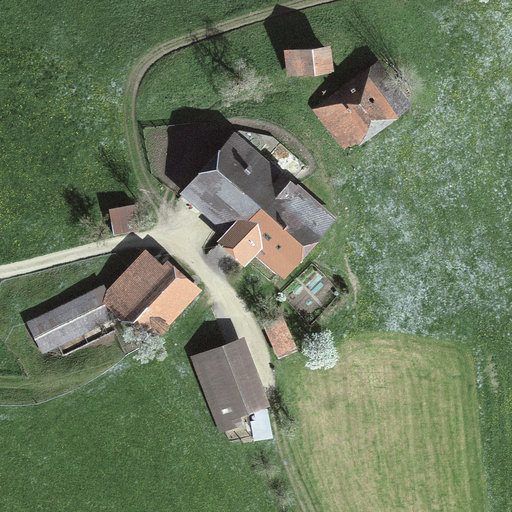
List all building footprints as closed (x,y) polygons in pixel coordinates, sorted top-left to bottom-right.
[(297,50),(299,69),(325,67),(323,47),(297,50)] [(341,147),(354,138),(352,135),(391,107),(366,73),(338,93),(343,101),(333,109),(327,101),(314,111),(341,147)] [(305,164),(272,136),(237,130),(191,185),(238,225),(226,239),(248,257),(260,243),(285,264),(324,219),(286,186),(305,164)] [(135,207),(109,212),(113,237),(140,232),(135,207)] [(143,252),(106,294),(101,289),(30,326),(45,354),(126,312),(154,337),(196,289),(170,266),(166,271),(143,252)] [(276,370),(296,362),(284,328),(263,336),(276,370)] [(197,359),(223,428),(236,423),(231,411),(253,403),(231,346),(197,359)]
